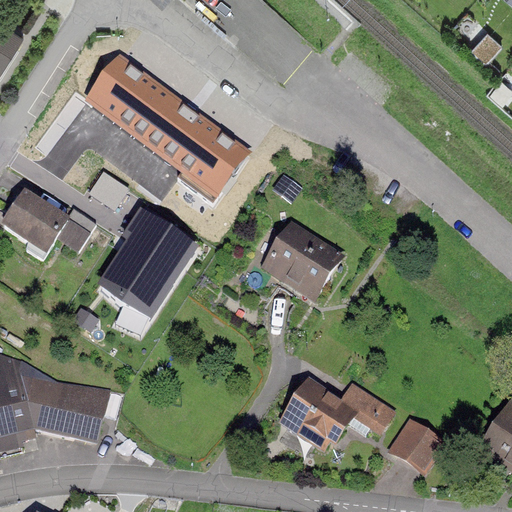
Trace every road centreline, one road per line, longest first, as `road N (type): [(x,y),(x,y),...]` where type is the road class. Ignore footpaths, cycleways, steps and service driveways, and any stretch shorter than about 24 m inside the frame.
road 1 (residential): [(0,158),(87,18),(109,2),(143,8),(297,117),(394,151),(511,254)]
road 2 (residential): [(0,491),(86,479),(151,481),(358,511)]
